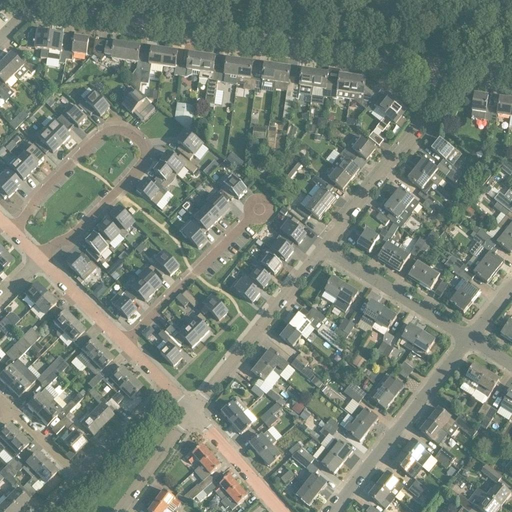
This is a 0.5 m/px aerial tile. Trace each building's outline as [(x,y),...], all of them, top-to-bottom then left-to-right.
[(47,35),(38,33),(38,37),(30,35),(28,50),(43,52),(49,52),(51,36),(47,35)] [(25,37),(23,34),(16,40),(20,44),(26,39),(25,39),(24,38),(25,37)] [(66,65),(67,61),(69,47),(63,46),(64,37),(56,36),(51,36),(49,52),(47,60),(61,62),(60,64),(66,65)] [(75,48),(69,47),(67,61),(73,62),(74,56),(87,58),(89,41),(76,39),(75,48)] [(112,61),(126,63),(128,46),(115,44),(115,46),(109,46),(109,43),(96,42),(94,55),(94,56),(100,60),(102,62),(107,58),(113,59),(112,61)] [(141,93),(142,85),(145,58),(140,57),(141,48),(128,46),(126,63),(138,65),(138,71),(128,84),(141,93)] [(142,85),(149,86),(152,67),(163,69),(165,52),(153,50),(151,59),(145,58),(142,85)] [(175,77),(181,78),(183,63),(177,62),(178,53),(165,52),(163,69),(176,71),(175,77)] [(192,77),(200,79),(203,55),(197,54),(197,56),(190,55),(189,64),(183,63),(181,78),(187,79),(188,73),(193,73),(192,77)] [(38,71),(24,57),(19,62),(12,55),(3,65),(16,78),(25,69),(33,76),(38,71)] [(210,56),(203,55),(200,79),(200,80),(209,81),(205,105),(215,106),(218,83),(220,70),(221,70),(221,69),(220,66),(215,66),(216,59),(210,58),(210,56)] [(96,64),(100,60),(94,56),(91,60),(96,64)] [(237,85),(237,86),(241,62),(228,61),(226,70),(221,70),(220,70),(218,83),(225,84),(226,77),(238,79),(237,85)] [(244,91),(256,93),(259,66),(254,65),(254,64),(241,62),(237,86),(245,87),(244,91)] [(0,79),(1,80),(0,81),(0,88),(11,99),(16,95),(7,86),(16,78),(3,65),(0,67),(0,79)] [(259,66),(256,93),(255,95),(261,96),(263,82),(276,84),(279,68),(266,66),(265,66),(259,66)] [(293,100),(295,79),(290,78),(291,69),(279,68),(276,84),(275,91),(288,93),(284,123),(290,124),(293,100)] [(301,89),(313,90),(314,90),(316,73),(303,71),(302,80),(295,79),(293,100),(299,101),(301,89)] [(312,97),(332,99),(334,81),(328,80),(329,75),(316,73),(314,90),(313,90),(312,97)] [(351,95),(353,79),(341,77),(340,82),(334,81),(332,99),(338,100),(339,93),(351,95)] [(362,108),(367,111),(376,100),(365,91),(366,81),(353,79),(351,95),(350,101),(363,103),(362,108)] [(49,100),(57,92),(52,87),(44,95),(49,100)] [(0,102),(3,100),(7,104),(11,99),(0,88),(0,102)] [(158,93),(150,92),(149,100),(157,101),(158,93)] [(80,106),(91,117),(95,113),(101,118),(109,109),(95,95),(86,104),(84,101),(80,106)] [(141,108),(145,112),(150,107),(138,95),(125,107),(133,116),(141,108)] [(377,110),(386,118),(397,104),(387,96),(385,99),(382,96),(379,97),(376,100),(367,111),(370,114),(374,114),(377,110)] [(472,120),(491,123),(493,108),(487,107),(489,98),(475,96),(472,120)] [(498,117),(511,119),(511,109),(511,101),(500,99),(499,109),(493,108),(491,123),(497,124),(498,117)] [(410,122),(404,117),(408,113),(397,104),(386,118),(378,129),(383,133),(392,122),(397,126),(401,129),(403,131),(410,122)] [(73,106),(60,119),(71,130),(75,126),(79,129),(87,121),(73,106)] [(16,132),(30,118),(29,117),(29,118),(26,115),(27,114),(24,112),(10,126),(16,132)] [(189,132),(192,115),(178,113),(177,122),(189,132)] [(71,130),(60,119),(47,132),(62,146),(70,138),(67,135),(71,130)] [(297,130),(291,128),(287,137),(293,140),(297,130)] [(266,141),(267,131),(255,129),(253,140),(266,141)] [(268,140),(276,141),(277,130),(269,129),(268,140)] [(62,146),(47,132),(35,145),(46,156),(50,152),(53,155),(62,146)] [(380,147),(384,142),(374,133),(369,139),(380,147)] [(187,134),(178,144),(181,147),(177,152),(190,162),(202,147),(187,134)] [(345,152),(357,162),(361,157),(367,163),(376,152),(362,141),(357,137),(349,147),(345,152)] [(444,160),(441,165),(450,173),(459,180),(463,175),(453,167),(462,156),(455,150),(454,151),(441,141),(432,151),(444,160)] [(17,147),(16,146),(13,142),(6,149),(8,152),(10,154),(17,147)] [(30,152),(27,156),(38,167),(45,160),(30,144),(26,148),(30,152)] [(338,170),(352,182),(360,172),(353,167),(357,162),(345,152),(333,167),(338,171),(338,170)] [(161,164),(177,177),(184,168),(193,176),(194,175),(197,171),(197,170),(180,157),(177,161),(168,155),(161,164)] [(27,156),(19,163),(31,175),(38,167),(27,156)] [(238,159),(232,166),(238,171),(244,164),(238,159)] [(425,160),(416,171),(431,182),(431,181),(436,175),(439,171),(425,160)] [(23,182),(31,175),(19,163),(12,171),(23,182)] [(299,163),(288,177),(291,180),(302,166),(299,163)] [(154,182),(156,183),(165,191),(177,177),(161,164),(160,165),(154,173),(153,173),(158,177),(154,182)] [(208,177),(212,173),(207,169),(203,173),(208,177)] [(8,170),(0,177),(0,180),(2,182),(0,183),(0,195),(5,201),(8,198),(9,199),(18,191),(17,189),(22,184),(8,170)] [(321,181),(333,190),(336,186),(344,192),(352,182),(338,170),(338,171),(330,180),(325,177),(321,181)] [(423,192),(431,182),(416,171),(409,180),(423,192)] [(450,173),(446,178),(455,185),(459,180),(450,173)] [(221,193),(230,201),(231,202),(235,198),(239,201),(247,193),(247,192),(233,178),(232,178),(232,179),(225,186),(224,186),(224,187),(220,191),(221,193)] [(317,179),(314,183),(322,190),(314,200),(328,211),(336,201),(329,195),(333,190),(321,181),(317,179)] [(168,193),(165,191),(156,183),(152,188),(146,183),(142,188),(141,187),(136,193),(141,196),(141,195),(157,208),(168,193)] [(393,200),(407,211),(412,215),(420,205),(415,201),(401,190),(393,200)] [(230,201),(221,193),(208,206),(210,207),(221,218),(230,210),(225,205),(230,201)] [(421,198),(426,202),(436,210),(440,205),(430,197),(430,198),(425,193),(421,198)] [(169,205),(173,197),(168,194),(163,202),(169,205)] [(480,203),(474,198),(470,203),(476,208),(480,203)] [(328,211),(314,200),(306,210),(301,206),(297,211),(308,220),(312,216),(320,222),(328,211)] [(407,211),(393,200),(385,210),(399,221),(407,211)] [(436,210),(426,202),(423,207),(432,215),(436,210)] [(507,218),(499,228),(502,230),(511,238),(511,214),(511,213),(502,206),(498,204),(495,208),(507,218)] [(472,217),(476,211),(469,206),(465,211),(472,217)] [(210,207),(203,214),(214,226),(221,218),(210,207)] [(288,213),(284,209),(280,214),(284,218),(288,213)] [(120,236),(124,240),(129,235),(126,232),(134,224),(120,210),(111,219),(116,223),(112,227),(111,227),(120,236)] [(195,221),(197,223),(207,233),(214,226),(203,214),(195,221)] [(386,227),(391,222),(381,214),(377,219),(386,227)] [(305,228),(294,220),(282,234),(298,247),(306,237),(301,233),(305,228)] [(111,227),(112,227),(107,223),(98,231),(106,239),(103,242),(109,247),(120,236),(111,227)] [(203,237),(207,233),(197,223),(187,232),(187,231),(182,236),(186,239),(186,238),(198,250),(207,241),(203,237)] [(391,242),(392,241),(400,228),(394,225),(385,239),(391,242)] [(511,253),(511,238),(502,230),(493,241),(511,255),(511,253)] [(385,239),(388,234),(383,231),(379,236),(385,239)] [(479,235),(478,236),(487,243),(490,238),(482,231),(481,232),(479,235)] [(370,255),(380,239),(367,232),(358,247),(370,255)] [(426,242),(431,246),(433,247),(440,238),(433,232),(425,242),(426,242)] [(86,243),(86,244),(90,249),(86,253),(97,264),(102,259),(101,258),(108,250),(109,250),(94,235),(94,236),(86,244),(86,243)] [(271,248),(270,250),(281,259),(286,263),(293,253),(290,250),(294,245),(281,236),(276,242),(275,241),(270,248),(271,248)] [(474,241),(483,248),(487,243),(478,236),(477,237),(475,240),(474,241)] [(425,242),(421,239),(411,255),(416,258),(420,252),(426,242),(425,242)] [(404,249),(409,252),(413,245),(407,242),(404,249)] [(426,242),(420,252),(425,256),(431,246),(426,242)] [(390,267),(400,251),(388,245),(379,260),(390,267)] [(483,263),(483,264),(495,274),(504,264),(485,249),(477,259),(483,263)] [(277,263),(281,259),(270,250),(258,264),(262,267),(271,274),(275,277),(275,276),(282,268),(282,267),(277,263)] [(401,273),(410,258),(400,251),(390,267),(401,273)] [(4,253),(0,256),(0,277),(3,275),(3,274),(14,263),(4,253)] [(119,261),(123,264),(129,258),(124,253),(118,259),(119,261)] [(72,261),(71,259),(67,264),(68,265),(67,266),(84,283),(97,270),(83,255),(78,260),(76,257),(72,261)] [(152,268),(155,271),(162,278),(166,274),(171,278),(179,269),(165,255),(152,268)] [(445,267),(450,271),(454,266),(458,261),(453,257),(445,267)] [(466,268),(458,261),(454,266),(463,273),(472,280),(476,275),(487,285),(495,274),(483,264),(481,266),(477,262),(474,266),(470,263),(466,268)] [(409,278),(420,285),(430,270),(419,263),(409,278)] [(459,278),(463,273),(454,266),(450,271),(459,278)] [(114,268),(113,267),(107,274),(111,278),(118,272),(114,268)] [(262,267),(251,280),(258,287),(263,291),(271,281),(268,278),(271,274),(262,267)] [(152,268),(139,280),(154,295),(162,286),(151,275),(155,271),(152,268)] [(430,270),(420,285),(431,292),(441,277),(430,270)] [(255,291),(258,287),(251,280),(246,277),(242,282),(244,283),(236,292),(252,305),(260,295),(255,291)] [(327,293),(338,300),(346,287),(334,279),(328,289),(329,289),(327,293)] [(154,295),(139,280),(127,293),(135,302),(139,297),(145,303),(154,295)] [(463,280),(455,290),(472,304),(480,294),(463,280)] [(435,295),(441,299),(445,292),(449,285),(443,282),(435,295)] [(104,284),(93,294),(98,299),(108,289),(104,284)] [(26,297),(36,307),(47,296),(37,286),(26,297)] [(346,315),(351,307),(354,302),(359,295),(346,287),(338,300),(334,307),(346,315)] [(472,304),(455,290),(455,291),(459,294),(450,305),(463,315),(472,304)] [(131,306),(135,302),(127,293),(122,298),(125,300),(116,309),(128,321),(137,312),(131,306)] [(182,297),(189,304),(194,309),(198,305),(186,293),(182,297)] [(56,305),(47,296),(36,307),(45,317),(56,305)] [(185,309),(189,304),(182,297),(180,296),(176,300),(185,309)] [(219,323),(228,314),(213,300),(200,313),(204,317),(209,312),(219,323)] [(368,310),(361,322),(373,330),(385,311),(372,303),(368,310)] [(310,315),(311,316),(322,325),(327,319),(314,309),(310,315)] [(385,311),(373,330),(385,337),(392,325),(393,326),(397,318),(385,311)] [(57,338),(59,340),(75,324),(65,314),(54,325),(60,331),(57,333),(57,338)] [(188,328),(201,341),(209,333),(202,325),(206,321),(200,315),(188,328)] [(300,317),(291,328),(303,338),(306,341),(315,330),(319,333),(320,335),(336,348),(333,352),(345,361),(341,344),(340,339),(334,334),(322,325),(311,316),(306,322),(300,317)] [(10,332),(15,328),(6,319),(1,323),(10,332)] [(337,329),(334,334),(340,339),(350,323),(345,320),(339,330),(337,329)] [(511,342),(511,322),(507,327),(505,331),(502,336),(511,342)] [(10,332),(1,323),(0,324),(0,330),(6,337),(10,332)] [(350,323),(340,339),(341,344),(345,344),(356,326),(350,323)] [(505,331),(507,327),(501,323),(498,327),(505,331)] [(85,333),(75,324),(59,340),(64,335),(74,345),(78,349),(81,345),(77,341),(85,333)] [(405,349),(412,353),(424,335),(411,327),(406,334),(407,334),(403,341),(408,344),(405,349)] [(192,350),(201,341),(188,328),(175,341),(181,347),(185,342),(192,350)] [(294,349),(303,338),(291,328),(281,340),(294,349)] [(31,330),(22,339),(27,344),(36,335),(31,330)] [(182,360),(178,355),(182,351),(163,333),(159,337),(169,347),(161,355),(174,368),(182,360)] [(40,339),(36,335),(27,344),(31,348),(40,339)] [(436,342),(424,335),(412,353),(424,360),(426,355),(427,355),(430,350),(431,350),(436,342)] [(11,361),(27,344),(22,339),(17,344),(6,356),(11,361)] [(87,368),(103,352),(93,342),(82,353),(76,359),(86,369),(87,368)] [(377,354),(383,357),(389,347),(383,343),(377,354)] [(11,361),(15,365),(9,371),(0,379),(0,380),(9,390),(28,371),(18,362),(31,348),(27,344),(11,361)] [(394,350),(389,347),(383,357),(388,360),(394,350)] [(111,373),(106,369),(113,362),(103,352),(87,368),(97,378),(88,386),(93,390),(102,382),(106,378),(111,373)] [(289,366),(280,359),(271,352),(262,363),(274,373),(280,378),(284,373),(289,366)] [(346,359),(351,362),(354,357),(349,353),(346,359)] [(295,361),(306,369),(310,364),(300,356),(295,361)] [(50,365),(55,361),(50,357),(46,361),(50,365)] [(363,373),(368,365),(358,357),(352,366),(363,373)] [(60,358),(51,367),(55,372),(64,363),(60,358)] [(306,369),(295,361),(291,367),(312,382),(316,377),(306,369)] [(62,374),(68,367),(64,363),(55,372),(60,376),(62,374)] [(274,373),(262,363),(253,375),(266,384),(274,373)] [(401,368),(411,376),(415,371),(405,363),(401,368)] [(369,378),(374,382),(379,376),(374,372),(375,371),(369,366),(363,373),(369,378)] [(42,385),(55,372),(51,367),(37,381),(28,371),(9,390),(19,400),(31,388),(31,387),(37,381),(42,385)] [(464,385),(477,393),(488,375),(475,367),(464,385)] [(397,373),(407,381),(411,376),(401,368),(399,370),(397,373)] [(117,395),(120,391),(132,380),(122,371),(115,378),(111,373),(106,378),(110,382),(116,388),(112,391),(117,395)] [(60,376),(55,372),(42,385),(46,390),(60,376)] [(493,394),(500,382),(488,375),(477,393),(488,400),(491,394),(493,394)] [(132,380),(120,391),(130,400),(141,389),(132,380)] [(392,380),(383,391),(395,401),(404,389),(396,382),(396,383),(392,380)] [(352,385),(348,389),(363,401),(367,396),(352,385)] [(252,392),(261,399),(265,394),(255,387),(252,392)] [(329,390),(325,387),(320,392),(324,396),(329,390)] [(369,399),(386,412),(395,401),(383,391),(378,387),(369,399)] [(59,397),(63,392),(58,388),(54,392),(58,396),(59,397)] [(363,401),(348,389),(344,394),(359,406),(363,401)] [(110,416),(115,412),(107,405),(93,390),(88,395),(100,406),(91,416),(103,428),(113,418),(110,416)] [(511,390),(504,403),(501,408),(511,415),(511,390)] [(44,392),(28,408),(38,419),(53,403),(54,402),(44,392)] [(279,402),(281,399),(272,392),(268,396),(277,404),(279,402)] [(70,404),(74,409),(78,405),(83,400),(78,396),(70,404)] [(467,406),(470,401),(464,397),(461,401),(462,402),(456,410),(462,414),(467,406)] [(107,405),(115,412),(116,413),(121,409),(112,400),(107,405)] [(222,414),(232,425),(244,415),(249,411),(240,401),(235,406),(234,405),(231,408),(230,407),(222,414)] [(57,418),(61,422),(74,409),(70,404),(62,412),(53,403),(38,419),(47,428),(57,418)] [(300,416),(299,416),(305,408),(300,404),(294,412),(296,413),(292,418),(296,420),(300,416)] [(478,415),(486,420),(492,409),(485,405),(478,415)] [(370,433),(379,421),(370,415),(360,407),(351,418),(357,423),(370,433)] [(492,409),(486,420),(481,428),(486,432),(498,413),(492,409)] [(451,421),(452,420),(440,411),(431,422),(448,435),(455,426),(473,440),(474,438),(478,433),(459,419),(455,424),(451,421)] [(265,425),(274,417),(271,412),(261,420),(265,425)] [(311,417),(305,412),(300,418),(306,423),(311,417)] [(66,419),(83,436),(84,437),(88,433),(93,438),(103,428),(91,416),(88,413),(78,423),(70,414),(66,419)] [(244,415),(232,425),(242,436),(253,425),(244,415)] [(274,417),(265,425),(269,429),(278,421),(274,417)] [(64,445),(70,450),(66,454),(70,458),(74,454),(76,456),(86,446),(79,440),(83,436),(66,419),(62,423),(52,432),(56,436),(65,428),(69,431),(68,432),(68,437),(70,439),(64,445)] [(337,433),(341,428),(331,421),(328,425),(337,433)] [(448,435),(431,422),(421,434),(438,447),(448,435)] [(357,423),(353,428),(349,425),(345,431),(354,438),(354,439),(361,444),(370,433),(357,423)] [(328,425),(324,430),(330,435),(333,438),(337,433),(328,425)] [(0,456),(4,452),(19,437),(9,427),(0,436),(0,456)] [(329,436),(330,435),(324,430),(323,430),(320,434),(321,435),(326,439),(329,436)] [(251,446),(261,458),(273,447),(272,447),(276,444),(267,434),(263,437),(263,436),(258,440),(258,441),(251,446)] [(4,452),(13,461),(14,461),(29,446),(19,437),(4,452)] [(336,441),(328,451),(344,465),(353,454),(344,447),(336,441)] [(294,457),(297,454),(302,450),(303,449),(301,447),(303,446),(301,443),(290,453),(294,457)] [(405,454),(423,469),(432,458),(426,453),(426,452),(414,443),(405,454)] [(188,461),(191,466),(197,461),(202,466),(212,457),(203,447),(188,461)] [(273,447),(261,458),(271,468),(277,462),(282,458),(273,447)] [(443,449),(439,455),(452,465),(457,459),(443,449)] [(297,454),(311,465),(315,459),(306,452),(305,453),(302,450),(297,454)] [(344,465),(328,451),(319,463),(327,469),(326,470),(335,477),(344,465)] [(311,465),(297,454),(294,457),(299,461),(299,462),(308,469),(311,465)] [(405,454),(396,466),(412,479),(416,474),(418,476),(423,469),(405,454)] [(37,455),(27,466),(36,476),(47,465),(37,455)] [(448,471),(452,465),(439,455),(434,460),(448,471)] [(204,483),(221,468),(212,457),(202,466),(202,467),(195,473),(204,483)] [(18,466),(13,461),(0,474),(0,475),(4,480),(9,475),(18,466)] [(23,489),(32,498),(37,494),(32,489),(41,480),(46,485),(57,474),(47,465),(36,476),(32,480),(23,489)] [(13,480),(22,470),(18,466),(9,475),(11,477),(13,480)] [(482,473),(482,474),(496,484),(486,497),(502,509),(511,496),(498,485),(502,480),(486,467),(482,473)] [(286,485),(295,477),(291,472),(282,480),(286,485)] [(302,484),(318,497),(327,485),(315,476),(314,476),(310,473),(302,484)] [(3,497),(7,502),(17,511),(19,511),(29,503),(28,503),(32,498),(23,489),(13,480),(9,475),(4,480),(12,488),(3,497)] [(405,489),(400,485),(388,475),(379,487),(396,500),(405,489)] [(224,502),(229,497),(239,488),(230,478),(215,492),(219,496),(224,502)] [(426,490),(417,483),(413,487),(423,495),(426,490)] [(318,497),(302,484),(294,494),(297,497),(297,498),(303,502),(302,503),(309,508),(318,497)] [(198,487),(189,495),(185,499),(191,503),(195,499),(203,492),(198,487)] [(396,500),(379,487),(370,498),(387,511),(396,500)] [(413,487),(409,492),(419,500),(423,495),(413,487)] [(233,511),(248,499),(239,488),(229,497),(235,503),(230,508),(233,511)] [(455,503),(463,509),(466,511),(471,511),(475,508),(479,511),(499,511),(502,509),(486,497),(478,490),(477,491),(478,492),(469,503),(460,496),(455,503)] [(165,492),(157,503),(168,511),(173,504),(178,509),(182,504),(165,492)] [(207,497),(208,497),(203,492),(195,499),(200,504),(207,497)] [(17,511),(7,502),(0,509),(0,511),(17,511)] [(167,511),(168,511),(157,503),(150,511),(167,511)]
